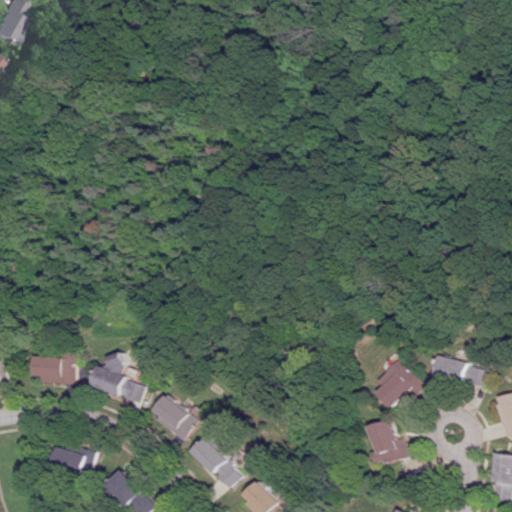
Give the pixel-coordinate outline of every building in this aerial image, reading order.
[(0,41),(6,45),(12,35),(5,31),(21,1),(19,0),(1,0),(0,3),(0,41)] [(135,366),(131,352),(117,355),(121,370),(135,366)] [(84,357),(45,355),(44,374),(50,375),(50,382),(83,383),(84,357)] [(492,384),(496,366),(448,355),(444,373),(492,384)] [(410,407),(435,384),(410,358),(387,380),(393,386),(387,391),(401,406),(405,401),(410,407)] [(149,400),(154,381),(109,367),(103,386),(149,400)] [(168,414),(165,419),(188,440),(206,420),(177,393),(163,409),(168,414)] [(510,436),(511,435),(511,393),(501,396),(510,436)] [(410,457),(400,418),(376,425),(382,449),(374,451),(378,466),(410,457)] [(238,443),(227,429),(201,449),(230,487),(246,474),(235,460),(239,456),(232,447),(238,443)] [(97,449),(63,448),(62,469),(97,470),(97,449)] [(508,501),(510,478),(511,478),(511,453),(496,451),(491,499),(508,501)] [(154,511),(163,502),(127,470),(113,486),(142,511),(154,511)] [(281,498),(264,480),(249,494),(254,499),(249,503),(257,511),(287,511),(297,503),(287,492),(281,498)]
